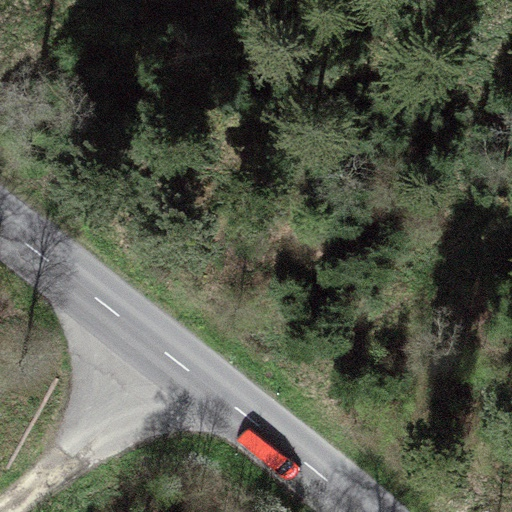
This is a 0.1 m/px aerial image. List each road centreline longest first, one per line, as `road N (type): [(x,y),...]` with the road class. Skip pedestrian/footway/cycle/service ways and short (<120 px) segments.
road 1 (tertiary): [(0,233),(344,511)]
road 2 (track): [(158,356),(11,511)]
